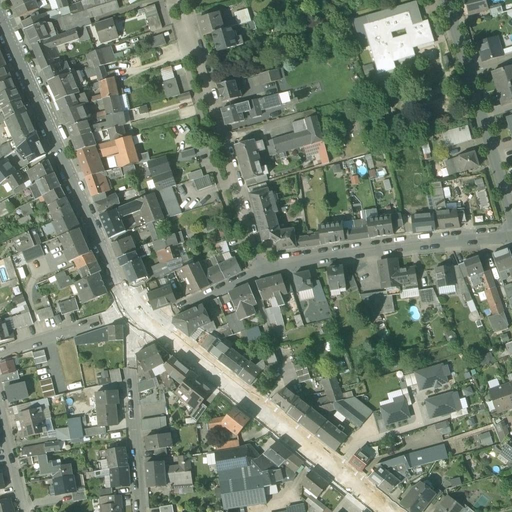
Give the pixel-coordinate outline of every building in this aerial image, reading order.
[(11,0),(15,9),(35,1),(37,4),(45,1),(45,0),(11,0)] [(57,4),(56,0),(48,0),(52,12),(59,10),(57,4)] [(56,0),(57,4),(59,10),(68,8),(65,0),(56,0)] [(78,11),(78,14),(87,11),(96,8),(93,0),(89,0),(83,2),(78,4),(76,5),(78,11)] [(105,0),(93,0),(96,8),(107,5),(105,0)] [(468,9),(470,15),(488,11),(485,0),(466,0),(468,5),(466,7),(468,9)] [(39,10),(37,4),(35,1),(15,9),(19,19),(39,10)] [(37,4),(39,10),(48,6),(45,1),(37,4)] [(107,5),(96,8),(87,11),(89,19),(119,10),(117,2),(107,5)] [(413,26),(422,23),(416,3),(367,18),(369,25),(409,13),(413,26)] [(511,4),(501,7),(503,13),(506,12),(511,10),(511,4)] [(21,23),(25,30),(39,25),(44,24),(52,24),(50,19),(78,11),(76,5),(74,5),(68,8),(59,10),(52,12),(48,14),(36,18),(21,23)] [(144,9),(146,15),(157,11),(155,6),(144,9)] [(489,11),(490,17),(503,13),(501,7),(489,11)] [(78,14),(71,16),(71,15),(68,16),(73,32),(76,31),(86,28),(89,27),(91,26),(89,19),(87,11),(78,14)] [(236,21),(238,27),(247,24),(251,22),(248,11),(234,15),(236,21)] [(213,34),(224,31),(223,25),(219,13),(198,20),(203,37),(213,34)] [(370,47),(379,75),(396,70),(393,63),(392,58),(396,56),(398,61),(415,56),(412,49),(411,44),(415,43),(417,48),(434,43),(428,22),(422,23),(413,26),(409,13),(369,25),(364,26),(370,47)] [(68,16),(62,18),(52,24),(53,29),(57,38),(68,34),(73,32),(68,16)] [(147,19),(151,33),(162,29),(158,16),(147,19)] [(369,25),(367,18),(354,22),(362,49),(370,47),(364,26),(369,25)] [(95,25),(101,44),(118,38),(112,19),(95,25)] [(236,21),(223,25),(224,31),(231,29),(238,27),(236,21)] [(247,24),(249,31),(256,29),(254,22),(251,22),(247,24)] [(49,35),(47,31),(44,24),(39,25),(25,30),(30,42),(49,35)] [(90,40),(86,28),(76,31),(78,37),(82,36),(83,39),(79,40),(80,44),(90,40)] [(57,38),(53,29),(47,31),(49,35),(30,42),(32,46),(57,38)] [(233,34),(231,29),(224,31),(213,34),(216,44),(216,47),(217,49),(218,51),(218,53),(243,45),(241,37),(237,38),(235,33),(233,34)] [(79,40),(78,37),(76,31),(73,32),(68,34),(57,38),(32,46),(40,66),(53,61),(59,59),(58,55),(55,48),(64,45),(79,40)] [(149,40),(152,50),(166,45),(163,35),(152,39),(149,40)] [(481,53),(484,63),(502,57),(497,38),(478,44),(479,44),(482,53),(481,53)] [(64,45),(55,48),(58,55),(67,52),(64,45)] [(90,54),(90,55),(87,56),(88,58),(91,57),(95,69),(103,66),(107,65),(113,63),(116,62),(113,55),(111,47),(108,48),(107,48),(105,49),(103,50),(95,53),(90,54)] [(511,47),(503,50),(505,56),(511,53),(511,47)] [(123,52),(113,55),(116,62),(125,59),(123,52)] [(90,55),(90,54),(85,56),(90,70),(95,69),(91,57),(88,58),(87,56),(90,55)] [(43,71),(56,66),(53,61),(40,66),(43,71)] [(43,71),(48,83),(71,74),(68,63),(60,66),(56,67),(56,66),(43,71)] [(259,68),(260,75),(274,71),(273,64),(259,68)] [(372,65),(362,68),(365,77),(375,74),(372,65)] [(103,66),(95,69),(97,76),(99,83),(108,81),(106,74),(103,66)] [(496,81),(499,90),(511,85),(511,66),(492,72),(495,81),(496,81)] [(0,75),(9,72),(7,67),(0,69),(0,75)] [(160,71),(164,83),(175,80),(171,68),(160,71)] [(85,80),(97,76),(95,69),(90,70),(83,72),(82,72),(85,80)] [(260,75),(263,85),(281,81),(279,70),(274,71),(260,75)] [(9,72),(0,75),(0,85),(12,80),(9,72)] [(48,83),(54,98),(78,90),(84,88),(88,87),(85,80),(82,72),(71,74),(48,83)] [(106,74),(108,81),(114,79),(116,78),(114,72),(106,74)] [(114,79),(108,81),(99,83),(101,89),(102,96),(103,100),(118,97),(117,92),(114,79)] [(163,83),(167,97),(180,93),(176,79),(175,80),(164,83),(163,83)] [(0,95),(16,89),(12,80),(0,85),(0,95)] [(218,86),(222,102),(242,97),(240,91),(238,92),(235,82),(218,86)] [(101,89),(99,83),(91,86),(93,92),(101,89)] [(511,85),(499,90),(501,98),(500,98),(503,107),(511,103),(511,85)] [(0,106),(7,103),(8,105),(21,100),(20,98),(16,89),(0,95),(0,106)] [(80,94),(78,90),(54,98),(57,102),(74,96),(80,94)] [(290,92),(278,95),(281,106),(291,103),(289,97),(291,97),(290,92)] [(178,97),(180,103),(191,99),(190,93),(180,96),(178,97)] [(126,94),(118,97),(122,113),(122,114),(128,112),(130,112),(126,94)] [(261,100),(264,111),(281,106),(278,95),(261,100)] [(73,109),(79,107),(75,98),(74,96),(57,102),(62,115),(73,109)] [(83,96),(75,98),(79,107),(85,105),(86,105),(83,96)] [(106,113),(107,117),(122,113),(118,97),(103,100),(104,103),(104,105),(104,108),(105,108),(106,113)] [(0,124),(6,122),(26,111),(21,100),(8,105),(1,108),(4,114),(0,116),(0,124)] [(260,111),(257,101),(249,103),(251,111),(250,112),(251,113),(252,113),(253,119),(261,117),(260,111)] [(222,110),(226,126),(243,121),(242,114),(250,112),(251,111),(249,103),(224,109),(222,110)] [(62,115),(68,128),(88,123),(91,122),(85,105),(79,107),(73,109),(62,115)] [(140,109),(142,115),(148,113),(146,107),(140,109)] [(303,113),(305,120),(317,117),(315,110),(303,113)] [(6,122),(8,127),(29,118),(26,111),(6,122)] [(130,125),(128,112),(122,114),(125,126),(130,125)] [(122,114),(122,113),(107,117),(107,118),(109,130),(123,127),(125,126),(122,114)] [(324,142),(317,117),(305,120),(291,124),(294,135),(267,143),(271,157),(305,147),(323,142),(324,142)] [(8,127),(15,142),(18,150),(37,135),(32,125),(29,118),(8,127)] [(107,118),(97,120),(99,126),(101,132),(109,130),(107,118)] [(72,141),(92,135),(90,128),(88,123),(68,128),(72,141)] [(99,126),(90,128),(92,135),(101,132),(99,126)] [(109,130),(112,141),(125,138),(123,127),(109,130)] [(468,127),(450,131),(454,146),(472,141),(468,127)] [(447,148),(454,146),(450,131),(442,134),(447,148)] [(101,132),(92,135),(94,141),(97,140),(97,142),(104,140),(101,132)] [(37,135),(18,150),(22,157),(26,155),(28,159),(28,160),(30,164),(46,156),(43,151),(37,135)] [(97,147),(94,141),(92,135),(72,141),(77,153),(94,148),(97,147)] [(136,172),(134,166),(139,164),(137,158),(131,137),(116,142),(119,155),(123,169),(121,169),(123,176),(133,173),(136,172)] [(235,147),(240,166),(260,160),(258,153),(263,151),(264,149),(263,144),(261,143),(255,145),(254,141),(235,147)] [(16,151),(18,150),(15,142),(0,147),(0,149),(5,160),(6,159),(8,158),(16,151)] [(97,154),(99,160),(107,158),(119,155),(116,142),(106,145),(108,151),(105,152),(97,154)] [(309,156),(311,156),(320,154),(320,153),(326,152),(323,142),(305,147),(307,154),(308,155),(309,156)] [(428,143),(421,144),(423,155),(431,154),(428,143)] [(94,148),(97,154),(105,152),(108,151),(106,145),(97,147),(94,148)] [(97,154),(94,148),(77,153),(86,178),(104,173),(99,160),(97,154)] [(18,150),(16,151),(23,161),(24,161),(28,159),(26,155),(22,157),(18,150)] [(181,153),(183,159),(195,156),(194,150),(181,153)] [(474,152),(459,157),(463,171),(479,166),(474,152)] [(148,154),(137,158),(139,164),(147,162),(150,161),(148,154)] [(119,155),(107,158),(110,172),(121,169),(123,169),(119,155)] [(150,161),(147,162),(153,178),(171,172),(166,157),(150,161)] [(457,173),(463,171),(459,157),(453,159),(453,160),(457,173)] [(365,158),(354,158),(355,176),(366,175),(365,158)] [(0,163),(0,185),(16,173),(6,159),(5,160),(2,162),(0,163)] [(262,169),(260,160),(240,166),(245,182),(256,179),(266,176),(268,175),(266,168),(262,169)] [(457,173),(453,160),(445,162),(449,175),(457,173)] [(29,177),(33,185),(37,184),(54,175),(48,161),(32,169),(35,174),(29,177)] [(340,165),(332,166),(334,174),(341,173),(340,165)] [(35,174),(32,169),(27,172),(29,177),(35,174)] [(110,172),(104,173),(86,178),(93,198),(105,193),(109,192),(106,182),(123,177),(123,176),(121,169),(110,172)] [(201,169),(187,174),(189,181),(203,176),(201,169)] [(375,170),(368,172),(370,179),(376,178),(375,170)] [(8,181),(14,191),(25,184),(18,172),(7,180),(7,181),(8,181)] [(153,178),(158,193),(176,187),(171,172),(153,178)] [(54,175),(37,184),(43,197),(60,188),(54,175)] [(195,181),(199,192),(212,187),(208,176),(195,181)] [(266,176),(256,179),(245,182),(247,188),(257,184),(268,181),(266,176)] [(358,177),(351,178),(352,185),(359,184),(358,177)] [(481,177),(474,179),(476,186),(477,186),(483,184),(481,177)] [(389,180),(383,182),(385,192),(392,191),(389,180)] [(456,188),(456,196),(463,195),(463,180),(443,182),(443,188),(456,188)] [(28,188),(25,184),(14,191),(17,195),(20,194),(28,188)] [(35,201),(43,197),(37,184),(33,185),(29,188),(35,201)] [(248,190),(249,195),(267,189),(265,185),(248,190)] [(66,199),(60,188),(43,197),(48,208),(66,199)] [(171,188),(154,194),(164,220),(181,215),(171,188)] [(453,188),(440,191),(442,201),(455,199),(455,195),(453,188)] [(249,195),(253,209),(275,203),(272,193),(268,194),(267,189),(249,195)] [(440,191),(440,189),(432,191),(434,207),(443,206),(442,204),(442,201),(440,191)] [(127,192),(116,196),(118,199),(120,199),(120,200),(136,195),(134,190),(127,192)] [(95,203),(107,199),(105,193),(93,198),(95,203)] [(157,222),(164,220),(154,194),(141,200),(138,201),(141,211),(147,226),(148,225),(157,222)] [(432,195),(427,196),(430,210),(435,209),(432,195)] [(120,205),(118,199),(116,196),(107,199),(95,203),(99,213),(120,205)] [(74,215),(66,199),(48,208),(56,222),(74,215)] [(0,204),(0,214),(2,218),(14,212),(8,200),(6,202),(0,204)] [(100,217),(110,240),(126,232),(120,219),(136,213),(141,211),(138,201),(130,204),(130,205),(116,211),(100,217)] [(253,209),(257,224),(276,218),(275,213),(277,212),(275,203),(253,209)] [(20,209),(25,218),(30,216),(34,214),(29,204),(20,209)] [(412,208),(413,217),(423,216),(422,208),(412,208)] [(460,229),(459,223),(456,209),(443,210),(435,211),(436,215),(440,231),(460,229)] [(460,209),(456,209),(459,223),(466,223),(464,209),(460,209)] [(361,212),(362,220),(368,220),(379,218),(377,210),(361,212)] [(56,222),(53,224),(56,230),(59,238),(60,238),(79,230),(81,229),(74,215),(56,222)] [(393,228),(393,229),(403,227),(401,215),(400,215),(392,216),(393,228)] [(413,217),(414,233),(435,231),(433,215),(423,216),(413,217)] [(30,216),(25,218),(18,221),(20,226),(32,221),(30,216)] [(392,216),(379,218),(382,237),(394,235),(393,229),(393,228),(392,216)] [(270,240),(273,242),(280,232),(276,218),(257,224),(263,242),(270,240)] [(371,239),(382,237),(379,218),(368,220),(369,229),(371,239)] [(223,219),(206,225),(209,232),(226,226),(223,219)] [(362,220),(355,221),(356,230),(369,229),(368,220),(362,220)] [(344,232),(356,230),(355,221),(343,223),(344,232)] [(148,225),(154,243),(163,239),(157,222),(148,225)] [(343,223),(330,225),(333,244),(345,242),(344,232),(343,223)] [(53,224),(43,228),(46,234),(56,230),(53,224)] [(322,246),(333,244),(330,225),(319,227),(320,235),(322,246)] [(43,228),(35,231),(38,237),(46,234),(43,228)] [(225,229),(219,232),(221,238),(227,236),(225,229)] [(369,229),(356,230),(357,241),(371,239),(369,229)] [(87,249),(79,230),(60,238),(66,252),(64,253),(66,258),(69,264),(72,262),(74,262),(90,255),(87,249)] [(294,230),(280,232),(273,242),(277,244),(278,252),(297,249),(295,239),(294,230)] [(345,242),(357,241),(356,230),(344,232),(345,242)] [(41,246),(38,237),(35,231),(24,235),(13,239),(15,243),(17,242),(18,244),(16,245),(19,251),(18,251),(20,254),(22,253),(22,254),(41,246)] [(154,243),(157,253),(177,246),(183,244),(180,233),(163,239),(154,243)] [(320,235),(307,237),(309,247),(322,246),(320,235)] [(112,245),(118,259),(137,252),(131,237),(112,245)] [(297,249),(309,247),(307,237),(295,239),(297,249)] [(215,246),(219,256),(220,256),(230,253),(226,242),(215,246)] [(147,245),(143,247),(146,258),(151,255),(150,252),(150,253),(147,245)] [(22,254),(26,264),(45,256),(41,246),(22,254)] [(181,258),(177,246),(157,253),(161,264),(173,261),(172,260),(181,258)] [(142,247),(137,252),(118,259),(118,260),(121,268),(123,267),(141,260),(146,258),(143,247),(142,247)] [(492,255),(499,273),(505,271),(511,268),(511,259),(509,249),(492,255)] [(233,260),(230,253),(220,256),(222,262),(223,264),(233,260)] [(92,254),(90,255),(74,262),(79,271),(96,263),(92,254)] [(187,256),(181,258),(184,268),(198,263),(196,258),(189,261),(187,256)] [(219,256),(215,258),(219,266),(223,264),(222,262),(220,256),(219,256)] [(152,268),(157,281),(163,279),(163,278),(165,277),(174,273),(180,270),(184,268),(183,263),(181,258),(172,260),(173,261),(161,264),(152,268)] [(215,268),(219,266),(215,258),(208,260),(210,263),(212,262),(215,268)] [(479,278),(484,276),(485,276),(484,273),(478,258),(472,260),(472,258),(463,261),(464,263),(468,277),(469,279),(470,278),(477,276),(478,278),(479,278)] [(223,264),(219,266),(225,280),(241,273),(235,259),(233,260),(223,264)] [(149,280),(141,260),(123,267),(130,284),(135,282),(136,285),(149,280)] [(378,294),(386,314),(395,313),(392,296),(400,295),(401,295),(401,292),(400,286),(398,271),(396,261),(394,262),(385,263),(380,267),(382,285),(384,285),(386,292),(377,293),(378,294)] [(202,262),(198,263),(203,274),(207,272),(202,262)] [(101,272),(96,263),(79,271),(78,271),(83,281),(90,278),(98,274),(101,272)] [(184,279),(192,295),(209,287),(203,274),(198,263),(184,268),(180,270),(184,279)] [(458,265),(459,267),(463,279),(468,277),(464,263),(458,265)] [(209,287),(225,280),(219,266),(215,268),(207,272),(203,274),(209,287)] [(339,290),(340,293),(346,292),(345,287),(346,287),(343,267),(327,269),(330,292),(331,292),(339,290)] [(436,269),(438,289),(455,287),(454,281),(453,268),(453,267),(436,269)] [(464,279),(463,279),(459,267),(453,268),(454,281),(464,279)] [(398,271),(400,286),(417,283),(415,269),(398,271)] [(174,273),(178,282),(184,279),(180,270),(174,273)] [(67,271),(64,272),(55,276),(56,278),(49,280),(51,285),(39,290),(43,299),(47,297),(61,290),(70,287),(71,286),(72,286),(70,284),(67,277),(65,274),(67,273),(67,271)] [(487,287),(489,291),(494,289),(488,271),(484,273),(485,276),(484,276),(488,287),(487,287)] [(507,277),(506,274),(505,274),(505,271),(499,273),(501,279),(507,277)] [(294,276),(298,293),(299,293),(313,290),(311,280),(309,272),(294,276)] [(75,284),(80,294),(103,285),(98,275),(75,284)] [(268,279),(275,298),(280,297),(286,295),(283,283),(281,276),(268,279)] [(347,278),(353,293),(358,291),(353,276),(347,278)] [(481,284),(479,278),(478,278),(477,276),(470,278),(473,287),(481,284)] [(157,281),(153,282),(157,293),(170,289),(165,277),(163,278),(163,279),(157,281)] [(263,302),(270,300),(275,298),(268,279),(256,283),(263,302)] [(313,290),(313,292),(322,290),(318,279),(311,280),(313,290)] [(456,293),(456,295),(463,294),(469,294),(464,279),(454,281),(455,287),(456,293)] [(283,283),(286,295),(293,293),(289,281),(283,283)] [(147,292),(149,296),(157,293),(153,282),(145,286),(147,292)] [(418,289),(417,283),(400,286),(401,292),(418,289)] [(80,294),(75,284),(72,286),(71,286),(70,287),(75,297),(80,294)] [(107,295),(103,285),(80,294),(84,305),(107,295)] [(229,294),(237,314),(252,307),(257,305),(249,285),(229,294)] [(439,295),(456,293),(455,287),(438,289),(439,295)] [(149,296),(154,311),(176,303),(170,288),(170,289),(157,293),(149,296)] [(495,288),(494,289),(489,291),(485,292),(493,316),(488,318),(493,332),(500,330),(501,332),(508,330),(507,327),(508,327),(495,288)] [(418,291),(418,289),(401,292),(401,295),(400,295),(401,300),(419,297),(418,291)] [(433,289),(426,290),(428,303),(429,306),(440,304),(433,289)] [(315,299),(313,292),(313,290),(299,293),(301,302),(315,299)] [(315,299),(316,304),(326,301),(322,290),(313,292),(315,299)] [(420,304),(428,303),(426,290),(418,291),(419,297),(420,304)] [(373,313),(375,317),(386,314),(378,294),(377,293),(361,296),(368,315),(373,313)] [(463,294),(467,303),(472,301),(469,294),(463,294)] [(23,295),(12,300),(15,307),(17,306),(26,302),(23,295)] [(283,306),(280,297),(275,298),(278,308),(283,306)] [(206,305),(208,310),(211,309),(219,305),(217,300),(206,305)] [(70,301),(64,303),(68,314),(73,312),(72,307),(70,301)] [(476,311),(472,301),(467,303),(471,313),(476,311)] [(62,316),(68,314),(64,303),(58,305),(61,314),(62,316)] [(211,309),(216,318),(224,315),(219,305),(211,309)] [(203,306),(191,311),(199,329),(208,325),(211,324),(210,321),(203,306)] [(23,307),(18,309),(11,312),(12,316),(25,311),(23,307)] [(255,316),(252,307),(237,314),(241,322),(242,322),(255,316)] [(51,308),(36,313),(39,323),(54,318),(51,308)] [(276,323),(277,327),(284,325),(278,308),(273,309),(273,308),(265,311),(269,325),(276,323)] [(195,331),(199,329),(191,311),(173,319),(173,325),(190,338),(195,331)] [(15,331),(33,325),(29,313),(11,319),(14,330),(15,331)] [(258,327),(246,331),(242,322),(241,322),(237,314),(225,318),(228,325),(233,336),(241,333),(245,332),(249,343),(262,339),(258,327)] [(225,318),(224,315),(216,318),(221,329),(228,325),(225,318)] [(294,318),(298,328),(304,326),(300,315),(294,318)] [(14,330),(11,319),(5,321),(5,323),(8,331),(11,330),(14,330)] [(212,320),(210,321),(211,324),(208,325),(210,331),(212,332),(216,330),(212,320)] [(0,324),(0,342),(14,339),(11,330),(8,331),(5,323),(0,324)] [(210,336),(218,340),(233,336),(228,325),(221,329),(216,330),(212,332),(210,331),(208,325),(199,329),(203,331),(210,336)] [(391,339),(383,325),(376,328),(383,343),(391,339)] [(110,341),(110,342),(123,341),(123,326),(109,327),(110,341)] [(74,339),(76,346),(110,342),(110,341),(109,327),(74,339)] [(447,332),(451,330),(451,328),(443,332),(448,342),(451,341),(447,332)] [(195,331),(190,338),(195,342),(203,331),(199,329),(195,331)] [(451,341),(452,343),(457,342),(451,330),(447,332),(451,341)] [(245,341),(248,343),(249,343),(245,332),(241,333),(244,342),(245,341)] [(507,334),(500,337),(503,344),(510,341),(507,334)] [(201,347),(208,353),(218,340),(210,336),(207,340),(201,347)] [(198,345),(201,347),(207,340),(204,338),(198,345)] [(225,339),(222,343),(230,350),(230,349),(233,345),(225,339)] [(208,353),(220,362),(230,350),(222,343),(218,340),(208,353)] [(145,374),(164,365),(165,365),(162,360),(156,348),(153,347),(136,355),(145,374)] [(220,362),(239,377),(249,363),(230,349),(230,350),(220,362)] [(494,354),(497,362),(511,357),(508,349),(494,354)] [(33,353),(34,359),(46,356),(44,350),(33,353)] [(494,363),(491,353),(483,355),(485,360),(480,361),(482,367),(494,363)] [(264,360),(266,367),(277,364),(274,354),(264,358),(264,360)] [(168,355),(162,360),(165,365),(164,365),(165,367),(173,359),(168,355)] [(47,362),(46,356),(34,359),(35,365),(47,362)] [(16,373),(12,359),(0,362),(0,366),(3,376),(3,377),(6,376),(16,373)] [(173,359),(165,367),(170,376),(182,386),(193,375),(173,359)] [(264,360),(255,367),(261,372),(266,367),(264,360)] [(239,377),(251,386),(261,372),(255,367),(249,363),(239,377)] [(279,370),(277,364),(266,367),(268,374),(279,370)] [(298,379),(299,384),(311,381),(309,375),(305,364),(294,367),(298,379)] [(177,389),(170,376),(165,367),(164,365),(145,374),(148,381),(138,385),(138,395),(139,394),(162,386),(164,395),(177,389)] [(418,385),(420,391),(447,383),(445,377),(449,376),(446,367),(443,368),(442,366),(415,374),(418,385)] [(110,379),(111,385),(121,383),(119,369),(109,371),(110,379)] [(101,373),(103,380),(110,379),(109,371),(101,373)] [(415,374),(404,377),(407,388),(418,385),(415,374)] [(196,410),(201,404),(211,392),(203,386),(201,387),(194,382),(197,379),(193,375),(182,386),(178,391),(176,394),(196,410)] [(326,394),(327,398),(330,405),(334,404),(344,401),(354,398),(352,392),(342,395),(340,389),(336,377),(322,381),(326,394)] [(111,385),(110,379),(103,380),(97,381),(99,387),(111,385)] [(40,383),(41,388),(53,385),(51,380),(40,383)] [(487,383),(490,392),(500,388),(497,380),(487,383)] [(4,383),(6,389),(16,387),(14,381),(4,383)] [(16,387),(6,389),(9,403),(29,398),(25,384),(16,387)] [(41,388),(43,394),(54,391),(53,385),(41,388)] [(139,394),(140,406),(166,402),(164,395),(162,386),(139,394)] [(497,414),(511,408),(511,405),(505,386),(500,388),(490,392),(489,392),(497,414)] [(470,387),(463,391),(466,398),(474,394),(470,387)] [(401,390),(403,398),(406,408),(412,406),(407,389),(401,390)] [(271,402),(286,414),(297,399),(293,395),(294,394),(289,391),(289,392),(288,391),(286,390),(274,399),(271,402)] [(379,403),(381,408),(395,404),(393,401),(402,398),(403,398),(401,390),(387,394),(389,401),(379,403)] [(56,397),(54,391),(43,394),(44,400),(56,397)] [(95,394),(96,408),(114,406),(118,406),(116,392),(95,394)] [(456,393),(425,402),(430,419),(449,414),(461,410),(456,393)] [(56,397),(47,399),(50,407),(65,403),(63,395),(56,397)] [(312,410),(330,405),(327,398),(311,403),(307,406),(312,410)] [(372,413),(354,398),(344,401),(334,404),(336,410),(338,412),(346,419),(359,429),(372,413)] [(381,408),(386,426),(409,419),(406,408),(403,398),(402,398),(393,401),(395,404),(381,408)] [(30,404),(32,411),(41,408),(42,409),(49,407),(50,407),(47,399),(41,401),(30,404)] [(286,414),(289,417),(301,402),(297,399),(286,414)] [(289,417),(301,425),(312,410),(307,406),(301,402),(289,417)] [(32,411),(30,404),(13,408),(15,416),(18,415),(18,414),(32,411)] [(190,417),(197,423),(207,408),(201,404),(196,410),(190,417)] [(330,405),(312,410),(316,413),(324,411),(325,412),(327,412),(327,413),(336,410),(334,404),(330,405)] [(96,408),(98,428),(103,428),(116,426),(114,406),(96,408)] [(42,409),(45,421),(51,419),(52,419),(49,407),(42,409)] [(20,422),(21,427),(45,421),(42,409),(41,408),(32,411),(18,414),(18,415),(15,416),(16,423),(20,422)] [(234,409),(226,418),(222,424),(225,427),(237,437),(250,421),(234,409)] [(449,414),(451,420),(468,415),(466,409),(461,410),(449,414)] [(326,422),(316,413),(312,410),(301,425),(315,436),(326,422)] [(376,421),(383,419),(381,410),(374,412),(376,421)] [(342,424),(346,419),(338,412),(334,417),(342,424)] [(157,430),(161,429),(160,418),(141,421),(141,422),(142,432),(157,430)] [(211,430),(225,427),(222,424),(226,418),(209,421),(211,430)] [(54,431),(51,419),(45,421),(47,432),(54,431)] [(69,429),(71,441),(83,439),(83,438),(81,428),(80,419),(68,421),(69,429)] [(21,427),(23,431),(24,438),(24,439),(41,435),(48,433),(47,432),(45,421),(21,427)] [(436,431),(440,430),(449,427),(448,421),(434,425),(436,431)] [(494,428),(500,445),(507,437),(508,435),(503,421),(494,428)] [(347,438),(326,422),(315,436),(335,453),(347,438)] [(452,434),(449,427),(440,430),(442,437),(452,434)] [(86,430),(88,438),(104,435),(103,428),(98,428),(86,430)] [(170,428),(167,428),(161,429),(157,430),(158,436),(167,435),(171,434),(170,428)] [(57,436),(58,442),(59,442),(71,441),(69,429),(61,430),(62,435),(57,435),(57,436)] [(489,433),(479,436),(482,446),(486,444),(487,447),(493,445),(489,433)] [(146,438),(148,452),(155,451),(166,449),(169,449),(167,435),(158,436),(146,438)] [(491,447),(500,455),(501,455),(502,453),(511,441),(507,437),(500,445),(499,445),(491,447)] [(509,461),(511,463),(511,440),(511,441),(502,453),(510,459),(509,461)] [(216,448),(216,453),(236,450),(240,448),(239,441),(213,445),(213,449),(216,448)] [(28,458),(38,457),(47,455),(47,453),(60,451),(59,442),(58,442),(50,444),(45,444),(46,446),(40,446),(22,450),(23,457),(28,456),(28,458)] [(263,456),(279,468),(293,456),(277,443),(263,456)] [(418,453),(419,456),(438,452),(437,449),(445,447),(445,445),(418,453)] [(218,472),(240,469),(242,464),(242,460),(249,459),(254,455),(246,446),(240,448),(236,450),(216,453),(215,453),(218,472)] [(361,449),(360,450),(372,460),(378,456),(366,447),(361,449)] [(438,451),(441,461),(448,459),(445,447),(437,449),(438,452),(438,451)] [(109,470),(110,470),(129,468),(125,448),(106,451),(107,460),(109,470)] [(155,451),(156,457),(167,456),(166,449),(155,451)] [(361,473),(372,460),(360,450),(349,464),(361,473)] [(412,463),(414,468),(419,467),(435,462),(441,461),(438,451),(438,452),(419,456),(417,457),(417,461),(412,463)] [(218,472),(215,453),(207,454),(211,478),(219,477),(218,472)] [(418,453),(409,455),(412,463),(417,461),(417,457),(419,456),(418,453)] [(501,455),(509,461),(510,459),(502,453),(501,455)] [(48,463),(47,455),(38,457),(39,464),(41,475),(52,473),(54,480),(73,477),(71,465),(58,467),(53,468),(52,462),(48,463)] [(258,460),(254,455),(249,459),(242,460),(242,464),(240,469),(251,467),(250,467),(258,460)] [(414,468),(412,463),(409,455),(376,466),(378,469),(380,467),(384,470),(396,466),(399,473),(407,470),(410,469),(414,468)] [(505,466),(509,461),(501,455),(500,455),(497,459),(505,466)] [(180,467),(180,473),(183,473),(192,472),(189,456),(178,457),(180,467)] [(263,456),(258,460),(268,472),(280,470),(279,468),(263,456)] [(280,470),(283,484),(293,482),(295,478),(294,478),(294,474),(302,463),(293,456),(279,468),(280,470)] [(28,459),(29,465),(39,464),(38,457),(28,458),(28,459)] [(109,470),(107,460),(100,461),(102,472),(109,470)] [(258,475),(268,472),(258,460),(250,467),(251,467),(258,475)] [(146,465),(147,477),(165,475),(180,473),(180,467),(165,468),(164,463),(146,465)] [(396,466),(384,470),(391,475),(399,473),(396,466)] [(258,475),(251,467),(240,469),(218,472),(219,477),(219,482),(220,489),(222,499),(224,511),(266,504),(265,496),(264,488),(261,488),(258,475)] [(368,479),(379,487),(391,475),(384,470),(380,467),(378,469),(368,479)] [(410,469),(413,476),(421,474),(419,467),(414,468),(410,469)] [(130,486),(129,468),(110,470),(111,475),(112,489),(130,486)] [(95,473),(96,479),(105,477),(104,476),(111,475),(110,470),(109,470),(102,472),(95,473)] [(258,475),(261,488),(264,488),(276,485),(284,484),(283,484),(280,470),(268,472),(258,475)] [(410,477),(407,470),(399,473),(391,475),(401,483),(410,478),(410,477)] [(300,485),(317,499),(329,485),(311,471),(300,485)] [(175,485),(175,487),(193,485),(192,472),(183,473),(183,477),(186,477),(187,483),(175,485)] [(165,475),(166,483),(175,482),(175,485),(187,483),(186,477),(183,477),(183,473),(180,473),(165,475)] [(148,489),(166,487),(166,483),(165,475),(147,477),(148,489)] [(401,483),(391,475),(379,487),(389,495),(396,488),(400,484),(401,483)] [(75,491),(73,477),(54,480),(56,496),(72,493),(76,492),(75,491)] [(450,481),(452,489),(462,486),(459,478),(450,481)] [(427,481),(421,485),(428,490),(432,485),(427,481)] [(175,487),(172,487),(172,490),(184,490),(184,495),(193,494),(193,485),(175,487)] [(264,488),(265,496),(278,493),(276,485),(264,488)] [(434,495),(428,490),(421,485),(414,490),(401,505),(410,511),(421,511),(429,503),(434,495)] [(87,500),(85,490),(75,491),(76,492),(72,493),(73,503),(87,500)] [(429,503),(433,506),(443,494),(438,490),(434,495),(429,503)] [(120,496),(113,497),(112,491),(99,492),(100,498),(108,497),(109,503),(119,503),(121,502),(120,496)] [(312,507),(318,511),(323,511),(326,508),(311,496),(306,502),(312,507)] [(103,507),(103,511),(119,511),(119,503),(109,503),(108,497),(100,498),(100,507),(103,507)] [(436,511),(460,511),(463,509),(462,508),(455,502),(453,504),(448,500),(449,498),(448,497),(436,511)] [(0,502),(0,511),(12,511),(9,500),(0,502)]
